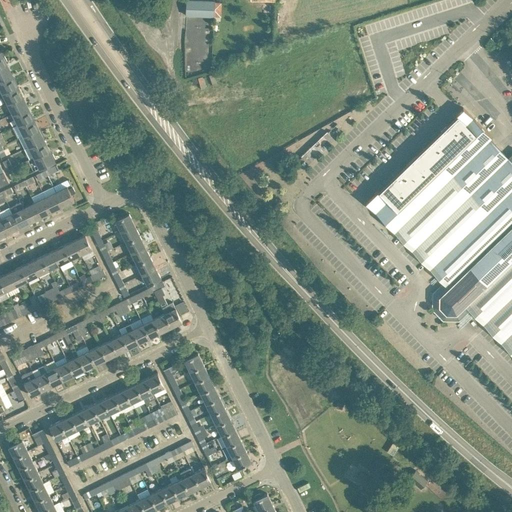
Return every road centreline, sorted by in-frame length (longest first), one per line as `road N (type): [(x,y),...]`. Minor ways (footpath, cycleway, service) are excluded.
road 1 (secondary): [(63,0),(213,195),(301,286)]
road 2 (secondary): [(301,286),(87,0)]
road 3 (secondary): [(511,487),(417,406),(301,286)]
road 4 (residential): [(0,428),(208,327)]
road 5 (residential): [(102,202),(9,9)]
road 6 (residential): [(208,327),(148,208),(119,196),(102,202)]
road 7 (residential): [(276,468),(208,327)]
